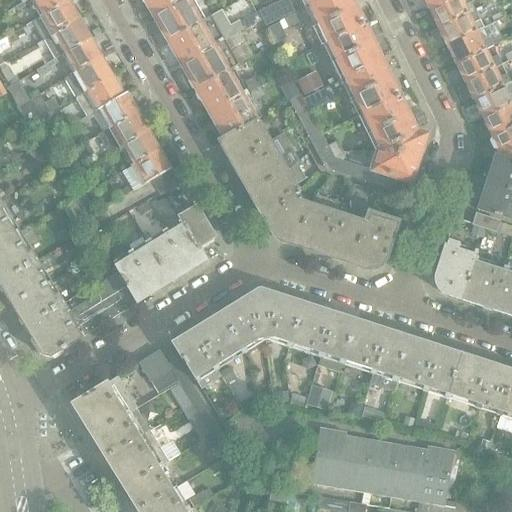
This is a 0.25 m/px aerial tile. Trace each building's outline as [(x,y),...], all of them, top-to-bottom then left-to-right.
[(68,1),(67,0),(28,0),(22,4),(22,3),(15,7),(17,11),(24,8),(26,10),(33,6),(39,17),(68,1)] [(183,0),(141,0),(143,3),(145,4),(153,17),(183,0)] [(201,22),(188,0),(183,0),(153,17),(161,31),(160,33),(164,39),(166,40),(167,42),(201,22)] [(288,0),(281,0),(258,12),(265,27),(294,13),(288,0)] [(362,17),(359,13),(357,11),(353,2),(352,0),(322,0),(308,7),(325,43),(363,25),(363,23),(362,24),(362,23),(363,23),(361,20),(362,17)] [(449,0),(424,0),(429,10),(449,0)] [(472,11),(468,2),(466,0),(449,0),(429,10),(438,28),(472,11)] [(43,41),(79,21),(78,18),(79,17),(74,9),(73,9),(68,1),(39,17),(25,25),(28,29),(35,25),(42,39),(43,41)] [(474,31),(481,28),(472,11),(438,28),(447,46),(475,32),(474,31)] [(302,21),(298,13),(298,12),(283,20),(287,28),(302,21)] [(244,31),(261,22),(256,13),(239,23),(244,31)] [(502,19),(499,14),(491,18),(494,23),(502,19)] [(181,66),(225,41),(211,17),(201,22),(167,42),(168,43),(167,46),(171,52),(173,53),(181,66)] [(61,56),(90,38),(89,37),(90,36),(85,28),(84,28),(79,21),(43,41),(36,45),(39,49),(46,44),(54,59),(47,64),(48,64),(36,71),(40,78),(53,71),(51,67),(57,63),(55,60),(61,56)] [(379,53),(377,49),(375,47),(370,38),(370,35),(368,31),(366,29),(364,26),(364,27),(363,26),(364,26),(363,25),(325,43),(343,80),(381,61),(379,56),(379,53)] [(484,50),(490,47),(486,39),(480,42),(475,32),(447,46),(456,65),(484,51),(484,50)] [(230,71),(221,55),(239,45),(234,36),(225,41),(181,66),(189,79),(189,82),(192,88),(194,89),(195,91),(230,71)] [(101,58),(100,56),(101,55),(96,47),(95,47),(90,38),(61,56),(71,75),(101,58)] [(492,68),(499,65),(494,56),(488,60),(484,51),(456,65),(465,83),(493,69),(492,68)] [(112,77),(111,75),(112,74),(107,66),(106,66),(101,58),(71,75),(82,95),(112,77)] [(397,89),(395,85),(392,83),(388,74),(388,71),(386,67),(384,65),(381,61),(343,80),(360,115),(399,97),(398,95),(397,95),(398,95),(397,92),(397,89)] [(14,79),(8,67),(1,71),(7,83),(14,79)] [(473,100),(508,83),(503,74),(496,77),(493,69),(465,83),(473,100)] [(244,95),(230,71),(195,91),(196,92),(196,94),(199,100),(201,101),(209,115),(244,95)] [(323,87),(315,72),(296,82),(304,96),(323,87)] [(259,86),(254,76),(244,82),(249,92),(259,86)] [(96,110),(122,96),(122,94),(123,93),(117,85),(116,85),(112,77),(82,95),(75,98),(86,117),(71,126),(75,133),(88,125),(86,122),(93,118),(91,115),(97,111),(96,110)] [(511,106),(511,105),(511,92),(508,83),(473,100),(483,119),(511,106)] [(329,102),(323,90),(302,100),(303,102),(307,108),(309,111),(329,102)] [(137,113),(136,111),(137,110),(132,101),(131,102),(126,94),(122,96),(96,110),(97,111),(107,130),(137,113)] [(257,119),(244,95),(209,115),(217,129),(217,131),(220,137),(223,138),(257,119)] [(292,108),(303,102),(302,100),(300,95),(288,102),(292,108)] [(415,125),(412,121),(410,119),(406,110),(406,107),(403,103),(401,101),(400,98),(399,99),(399,98),(399,97),(360,115),(376,148),(415,128),(414,128),(415,125)] [(307,108),(303,102),(292,108),(295,114),(307,108)] [(511,126),(511,108),(511,106),(483,119),(491,137),(511,126)] [(310,114),(309,111),(307,108),(295,114),(298,120),(310,114)] [(148,132),(147,130),(148,129),(143,120),(142,121),(137,113),(107,130),(97,136),(108,155),(118,149),(148,132)] [(312,117),(310,114),(298,120),(300,123),(302,127),(313,121),(312,117)] [(257,148),(270,141),(265,132),(262,134),(258,125),(260,124),(257,119),(223,138),(223,139),(219,142),(234,169),(260,153),(257,148)] [(317,127),(313,121),(302,127),(305,133),(317,127)] [(511,126),(491,137),(492,138),(490,142),(493,149),(498,150),(496,157),(511,162),(511,126)] [(320,133),(317,127),(305,133),(309,140),(320,133)] [(377,150),(371,170),(375,172),(382,174),(389,176),(396,178),(403,181),(410,183),(426,135),(417,132),(415,128),(376,148),(377,150)] [(14,138),(22,133),(19,130),(12,135),(14,138)] [(47,139),(42,130),(34,134),(39,144),(47,139)] [(159,151),(158,149),(159,148),(153,139),(152,140),(148,132),(118,149),(129,168),(159,151)] [(312,146),(324,140),(320,133),(309,140),(312,146)] [(315,152),(327,146),(324,140),(312,146),(315,152)] [(286,169),(290,167),(284,157),(280,159),(270,141),(257,148),(260,153),(234,169),(248,193),(287,170),(286,169)] [(341,153),(335,143),(327,147),(330,152),(334,159),(341,161),(342,161),(345,153),(341,153)] [(330,152),(327,147),(327,146),(315,152),(316,153),(319,159),(330,152)] [(170,170),(169,168),(170,167),(164,158),(163,159),(159,151),(129,168),(121,173),(132,192),(135,190),(140,188),(145,184),(151,181),(171,170),(171,169),(170,170)] [(324,169),(334,159),(330,152),(319,159),(324,169)] [(511,162),(496,157),(495,156),(486,183),(511,191),(511,162)] [(68,170),(62,158),(52,163),(59,175),(68,170)] [(337,173),(341,161),(334,159),(324,169),(337,173)] [(344,175),(348,163),(342,161),(341,161),(337,173),(344,175)] [(351,177),(355,165),(348,163),(344,175),(351,177)] [(358,180),(362,167),(355,165),(351,177),(358,180)] [(365,182),(368,170),(362,167),(358,180),(365,182)] [(286,197),(299,190),(296,185),(301,182),(302,178),(297,169),(293,168),(288,171),(287,170),(248,193),(262,218),(289,203),(286,197)] [(181,185),(171,170),(151,181),(156,191),(159,195),(181,185)] [(371,184),(375,172),(371,170),(368,170),(365,182),(371,184)] [(378,186),(382,174),(375,172),(371,184),(378,186)] [(385,188),(389,176),(382,174),(378,186),(385,188)] [(392,191),(396,178),(389,176),(385,188),(392,191)] [(399,193),(403,181),(396,178),(392,191),(399,193)] [(151,181),(145,184),(151,194),(156,191),(151,181)] [(406,195),(410,183),(403,181),(399,193),(406,195)] [(511,191),(486,183),(477,210),(511,221),(511,191)] [(145,184),(140,187),(145,197),(151,194),(145,184)] [(140,188),(135,190),(140,200),(145,197),(140,187),(140,188)] [(132,192),(129,193),(135,203),(140,200),(135,190),(132,192)] [(296,247),(311,204),(307,203),(306,206),(297,203),(300,193),(299,190),(286,197),(289,203),(262,218),(273,237),(278,241),(296,247)] [(84,193),(75,199),(86,218),(91,215),(95,213),(84,193)] [(129,193),(124,197),(129,206),(135,203),(129,193)] [(340,229),(344,215),(347,206),(316,196),(313,205),(311,204),(296,247),(320,254),(330,225),(340,229)] [(124,197),(118,200),(124,209),(129,206),(124,197)] [(118,200),(113,203),(118,212),(124,209),(118,200)] [(0,241),(14,233),(2,212),(5,210),(0,201),(0,241)] [(113,203),(108,206),(113,215),(118,212),(113,203)] [(151,211),(147,203),(146,203),(136,209),(141,217),(151,211)] [(108,206),(102,209),(107,218),(113,215),(108,206)] [(214,238),(196,207),(196,206),(178,217),(180,220),(200,251),(201,250),(213,242),(211,239),(214,238)] [(102,209),(97,212),(102,221),(107,218),(102,209)] [(95,213),(91,215),(97,224),(102,221),(97,212),(95,213)] [(386,259),(397,223),(397,222),(383,218),(381,221),(370,217),(372,214),(367,213),(365,221),(351,265),(365,269),(366,268),(369,269),(369,268),(375,269),(380,267),(382,261),(384,262),(385,259),(386,259)] [(91,215),(86,218),(91,227),(97,224),(91,215)] [(351,265),(365,221),(362,220),(361,224),(351,221),(352,217),(344,215),(340,229),(330,225),(320,254),(351,265)] [(472,226),(496,234),(499,224),(499,222),(476,215),(472,226)] [(200,251),(180,220),(178,221),(180,225),(167,233),(165,230),(162,231),(187,273),(206,261),(200,251)] [(501,235),(505,225),(499,224),(496,234),(501,235)] [(507,237),(510,227),(505,225),(501,235),(507,237)] [(482,239),(485,231),(472,227),(470,235),(482,239)] [(187,273),(162,231),(159,233),(162,237),(151,243),(149,239),(146,241),(171,283),(187,273)] [(48,286),(39,273),(43,271),(31,251),(27,254),(14,233),(0,241),(0,287),(13,308),(48,286)] [(171,283),(146,241),(144,242),(146,246),(134,254),(132,250),(129,251),(154,293),(171,283)] [(464,289),(475,251),(474,251),(472,257),(458,252),(460,246),(446,241),(445,245),(435,276),(434,280),(435,285),(437,289),(441,293),(445,295),(461,300),(464,289)] [(136,304),(154,293),(129,251),(128,252),(130,256),(115,265),(113,261),(110,263),(116,273),(93,288),(97,293),(69,311),(84,337),(136,304)] [(497,294),(505,269),(501,268),(500,273),(486,268),(490,256),(475,251),(464,289),(461,300),(486,309),(491,293),(497,294)] [(511,316),(511,276),(507,275),(508,270),(505,269),(497,294),(491,293),(486,309),(511,316)] [(84,337),(69,311),(58,294),(54,297),(48,286),(13,308),(24,327),(30,338),(31,338),(42,356),(50,358),(84,337)] [(288,349),(304,305),(263,291),(259,292),(265,340),(272,339),(287,345),(286,349),(288,349)] [(265,340),(259,292),(256,292),(220,314),(244,353),(248,351),(246,348),(257,341),(265,340)] [(320,360),(329,332),(324,329),(329,313),(304,305),(288,349),(292,350),(294,347),(317,355),(316,359),(319,360),(320,360)] [(341,366),(355,321),(329,313),(324,329),(329,332),(320,360),(319,360),(317,367),(338,374),(340,366),(341,366)] [(244,353),(220,314),(196,329),(205,343),(201,346),(216,371),(219,369),(217,366),(240,352),(241,355),(244,353)] [(370,386),(383,349),(377,347),(382,330),(355,321),(341,366),(344,367),(345,364),(372,372),(370,376),(371,376),(368,385),(370,386)] [(216,371),(201,346),(205,343),(196,329),(172,344),(196,383),(201,390),(220,378),(216,371)] [(394,384),(409,339),(382,330),(377,347),(383,349),(370,386),(391,392),(393,384),(394,384)] [(424,394),(434,366),(429,364),(434,347),(409,339),(394,384),(397,385),(399,381),(423,389),(421,393),(424,394)] [(168,346),(159,351),(162,357),(171,351),(168,346)] [(447,401),(462,356),(434,347),(429,364),(434,366),(424,394),(428,395),(429,391),(445,396),(444,400),(447,401)] [(160,376),(170,370),(168,367),(165,362),(162,357),(159,351),(149,358),(160,376)] [(171,351),(162,357),(165,362),(174,356),(171,351)] [(174,356),(165,362),(168,367),(177,362),(174,356)] [(478,412),(487,383),(482,382),(487,364),(462,356),(447,401),(451,403),(452,398),(477,406),(475,411),(478,412)] [(160,376),(149,358),(139,364),(150,383),(151,382),(160,376)] [(177,362),(168,367),(170,370),(171,372),(180,367),(177,362)] [(498,418),(511,374),(511,372),(487,364),(482,382),(487,383),(478,412),(482,413),(483,409),(496,413),(495,417),(498,418)] [(180,367),(171,372),(175,378),(184,372),(180,367)] [(160,376),(151,382),(158,394),(174,384),(177,382),(175,378),(171,372),(170,370),(160,376)] [(184,372),(175,378),(177,382),(178,383),(187,377),(184,372)] [(511,374),(498,418),(502,420),(503,415),(511,417),(511,374)] [(187,377),(178,383),(179,385),(181,388),(190,382),(187,377)] [(137,409),(117,378),(106,385),(106,384),(72,405),(104,458),(148,430),(136,410),(137,409)] [(190,382),(181,388),(184,393),(193,387),(190,382)] [(179,385),(169,391),(180,409),(190,403),(187,398),(184,393),(181,388),(179,385)] [(193,387),(184,393),(187,398),(196,393),(193,387)] [(288,403),(287,392),(275,392),(276,404),(288,403)] [(196,393),(187,398),(190,403),(199,398),(199,397),(196,393)] [(302,409),(306,399),(292,395),(289,404),(302,409)] [(323,413),(327,400),(312,395),(308,408),(323,413)] [(199,398),(190,403),(194,409),(203,403),(199,398)] [(199,439),(208,433),(206,429),(203,424),(200,419),(197,414),(194,409),(190,403),(180,409),(199,439)] [(203,403),(194,409),(197,414),(206,408),(203,403)] [(206,408),(197,414),(200,419),(209,413),(206,408)] [(359,419),(361,411),(353,409),(351,417),(359,419)] [(381,423),(383,416),(384,414),(376,411),(373,420),(381,423)] [(209,413),(200,419),(203,424),(212,419),(209,413)] [(413,429),(415,420),(405,417),(402,426),(413,429)] [(212,419),(203,424),(206,429),(215,424),(212,419)] [(434,437),(437,428),(417,421),(414,430),(434,437)] [(215,424),(206,429),(208,433),(210,435),(219,429),(215,424)] [(219,429),(210,435),(213,440),(222,434),(219,429)] [(444,502),(453,453),(427,448),(426,452),(345,437),(345,434),(319,429),(310,484),(418,503),(416,511),(491,511),(468,507),(468,506),(444,502)] [(168,462),(148,430),(104,458),(138,511),(172,491),(158,468),(168,462)] [(465,442),(468,435),(468,434),(461,432),(458,440),(465,442)] [(222,434),(213,440),(216,445),(225,439),(222,434)] [(205,453),(216,446),(216,445),(213,440),(210,435),(199,442),(205,453)] [(225,439),(216,445),(216,446),(219,450),(228,444),(225,439)] [(485,451),(488,442),(477,439),(474,448),(485,451)] [(228,444),(219,450),(222,456),(223,455),(231,449),(228,444)] [(192,507),(212,495),(208,489),(203,492),(202,491),(188,501),(192,507)] [(286,505),(288,493),(283,492),(270,489),(268,501),(286,505)] [(185,511),(172,491),(138,511),(137,511),(185,511)] [(334,511),(346,511),(348,504),(319,499),(317,509),(334,511)] [(381,511),(382,509),(349,503),(347,511),(381,511)]
